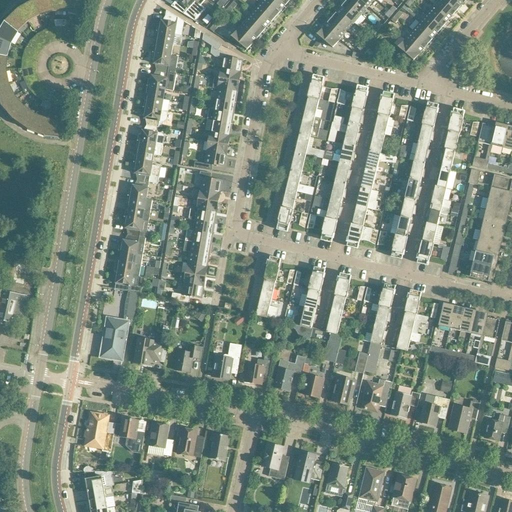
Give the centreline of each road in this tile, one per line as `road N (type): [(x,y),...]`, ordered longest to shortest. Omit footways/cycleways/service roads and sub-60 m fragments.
road 1 (tertiary): [(69,380),(130,25),(141,0)]
road 2 (tertiary): [(110,0),(40,376)]
road 3 (residential): [(511,476),(254,413)]
road 4 (residential): [(237,228),(261,77),(275,51)]
road 5 (residential): [(237,228),(406,276)]
road 6 (residential): [(433,83),(275,51)]
road 7 (residential): [(254,413),(99,385)]
road 8 (tertiary): [(40,376),(25,470),(30,511)]
road 9 (tertiary): [(60,511),(54,467),(69,380)]
